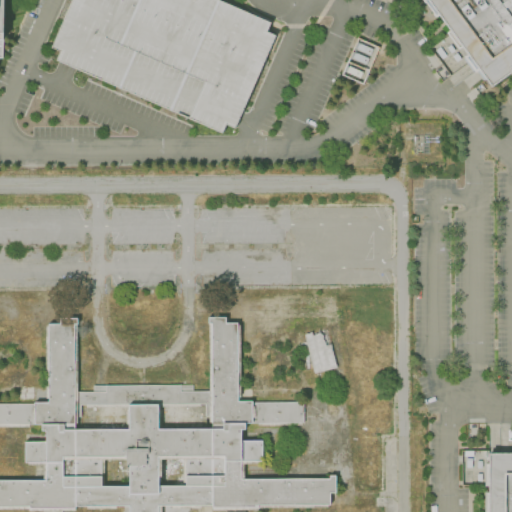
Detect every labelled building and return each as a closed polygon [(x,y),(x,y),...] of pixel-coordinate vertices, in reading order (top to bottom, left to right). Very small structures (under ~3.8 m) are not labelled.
[(224,123),(220,131),(66,64),(57,60),(61,51),(50,46),(70,0),(219,0),(270,22),(266,30),(276,34),(270,48),(239,119),(234,128),(224,123)] [(511,71),(491,86),(432,6),(427,0),(511,0),(511,66),(510,68),(511,71)] [(377,46),(355,37),(340,74),(362,84),(377,46)] [(123,511),(123,506),(119,506),(119,509),(87,509),(87,506),(75,506),(75,510),(62,510),(62,511),(42,511),(42,510),(27,511),(27,507),(0,507),(0,480),(45,480),(45,462),(24,462),(24,440),(45,440),(45,430),(40,430),(40,424),(28,424),(29,426),(0,426),(0,402),(47,402),(47,323),(59,323),(59,318),(76,318),(76,391),(93,391),(93,385),(193,384),(193,391),(211,391),(210,323),(207,323),(207,317),(224,317),(224,322),(240,322),(240,396),(237,396),(237,401),(303,401),(303,423),(301,423),(301,425),(257,425),(257,423),(244,423),(244,429),(240,429),(240,439),(261,439),(261,461),(240,461),(240,479),(328,478),(328,475),(335,475),(335,493),(329,493),(329,506),(257,506),(257,509),(245,509),(245,511),(219,511),(219,510),(211,510),(211,505),(158,506),(158,511),(123,511)] [(314,373),(304,333),(326,327),(336,367),(314,373)] [(511,511),(487,511),(487,453),(511,453),(511,511)]
